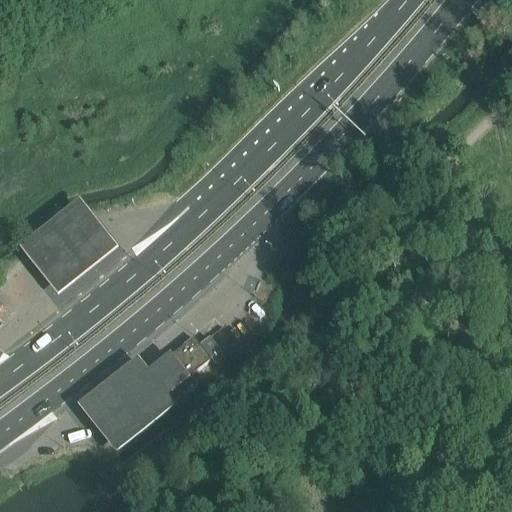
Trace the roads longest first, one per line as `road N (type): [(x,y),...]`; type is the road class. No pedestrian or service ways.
road 1 (track): [(291,0),(138,173),(93,176),(0,232)]
road 2 (primary): [(0,437),(261,219)]
road 3 (primary): [(408,0),(195,221)]
road 4 (primary): [(261,219),(462,0)]
road 5 (primary): [(195,221),(0,382)]
